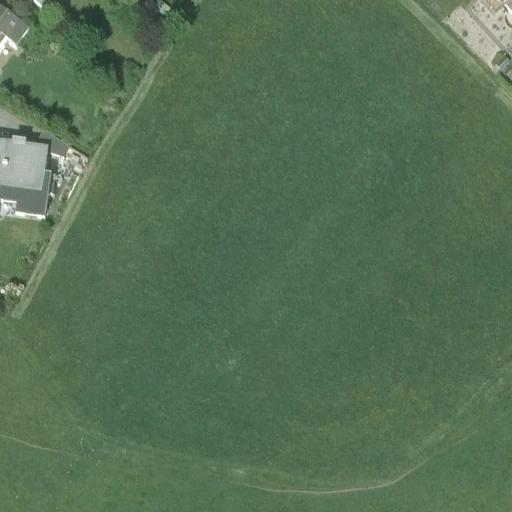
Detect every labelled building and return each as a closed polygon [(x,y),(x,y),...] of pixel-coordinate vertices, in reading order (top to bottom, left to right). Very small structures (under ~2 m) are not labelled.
[(24,0),(40,12),(49,0),(24,0)] [(511,0),(487,0),(482,5),(494,18),(506,7),(511,13),(511,0)] [(0,13),(0,53),(7,44),(17,51),(29,35),(0,13)] [(45,138),(34,154),(45,156),(45,159),(64,164),(70,153),(45,138)] [(34,154),(0,149),(0,196),(3,197),(2,205),(38,209),(45,159),(45,156),(34,154)]
